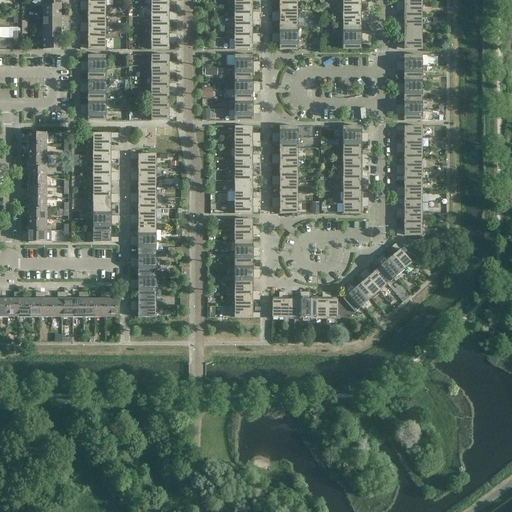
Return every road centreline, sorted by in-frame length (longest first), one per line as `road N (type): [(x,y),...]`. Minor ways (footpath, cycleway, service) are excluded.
road 1 (residential): [(380,105),(308,104),(297,86),(307,74),(381,73)]
road 2 (residential): [(336,244),(380,235),(380,105)]
road 3 (residential): [(7,263),(7,107)]
road 4 (residential): [(7,107),(56,107),(56,72),(0,72)]
